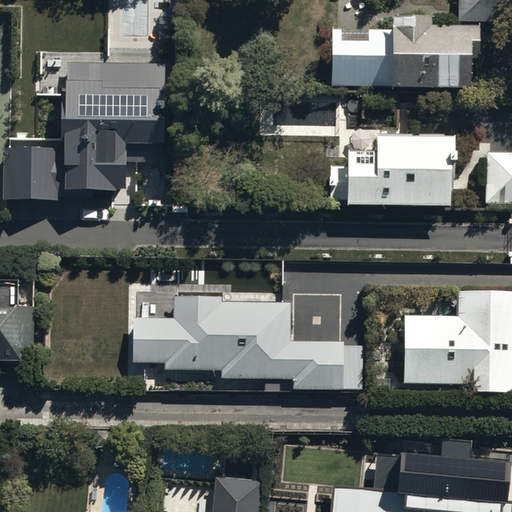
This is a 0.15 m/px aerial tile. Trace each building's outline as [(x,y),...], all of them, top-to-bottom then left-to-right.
[(511,0),(457,0),(457,20),(511,21),(511,0)] [(475,24),(427,24),(427,13),(388,14),(388,27),(329,28),(329,85),(467,84),(467,58),(476,58),(475,24)] [(164,63),(67,61),(67,77),(65,77),(65,87),(61,87),(61,101),(58,101),(58,130),(63,130),(63,147),(2,146),(1,199),(59,200),(59,196),(84,196),(84,188),(126,189),(126,160),(163,161),(164,63)] [(330,103),(314,103),(314,142),(330,142),(330,103)] [(450,133),(372,133),(372,149),(345,149),(345,163),(330,164),(331,203),(450,203),(450,133)] [(511,151),(486,152),(485,203),(511,202),(511,151)] [(0,357),(22,358),(22,349),(31,349),(33,304),(17,303),(17,280),(0,279),(0,357)] [(511,390),(511,290),(456,289),(456,315),(401,314),(400,382),(470,383),(469,390),(511,390)] [(291,339),(291,301),(175,301),(175,316),(134,316),(134,362),(165,362),(165,369),(221,369),(221,377),(293,377),(293,389),(345,389),(345,339),(291,339)] [(511,511),(511,501),(509,501),(511,464),(511,462),(378,451),(375,490),(335,487),(332,511),(511,511)] [(214,511),(259,511),(262,481),(218,477),(214,511)]
